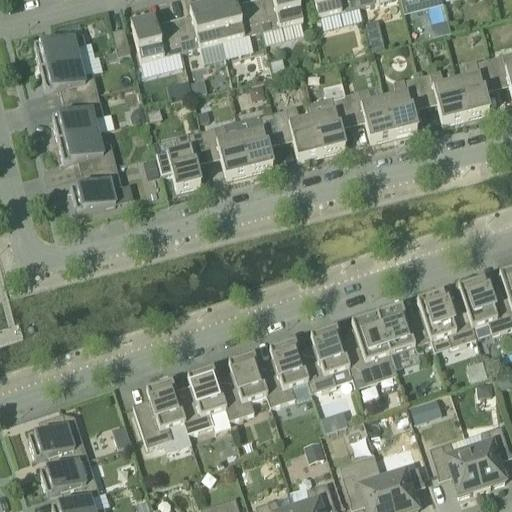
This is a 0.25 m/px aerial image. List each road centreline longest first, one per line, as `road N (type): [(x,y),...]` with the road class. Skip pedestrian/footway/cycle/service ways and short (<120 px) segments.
road 1 (residential): [(511,146),(62,263),(40,262),(26,249),(0,153)]
road 2 (residential): [(0,402),(511,235)]
